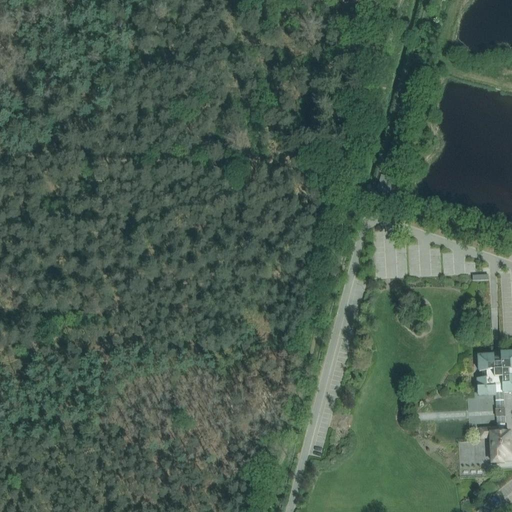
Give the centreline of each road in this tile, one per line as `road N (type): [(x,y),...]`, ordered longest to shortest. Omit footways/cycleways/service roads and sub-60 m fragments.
road 1 (track): [(401,0),(267,511)]
road 2 (unknown): [(0,351),(18,347),(52,317),(127,292),(239,274),(310,249),(337,171)]
road 3 (track): [(0,158),(337,171)]
